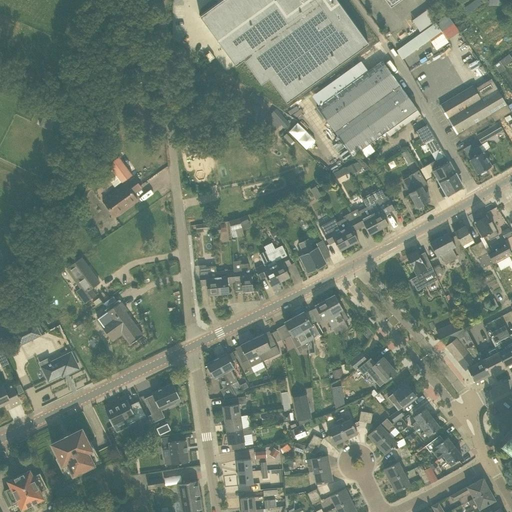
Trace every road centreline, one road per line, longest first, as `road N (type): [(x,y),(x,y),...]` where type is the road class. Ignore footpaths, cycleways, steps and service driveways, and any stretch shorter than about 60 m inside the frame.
road 1 (unclassified): [(477,198),(352,0)]
road 2 (tertiary): [(0,439),(192,347)]
road 3 (residential): [(338,274),(459,412)]
road 4 (residential): [(474,401),(354,266)]
road 5 (residential): [(217,511),(192,347)]
road 6 (tertiary): [(192,347),(338,274)]
road 7 (tertiary): [(354,266),(477,198)]
